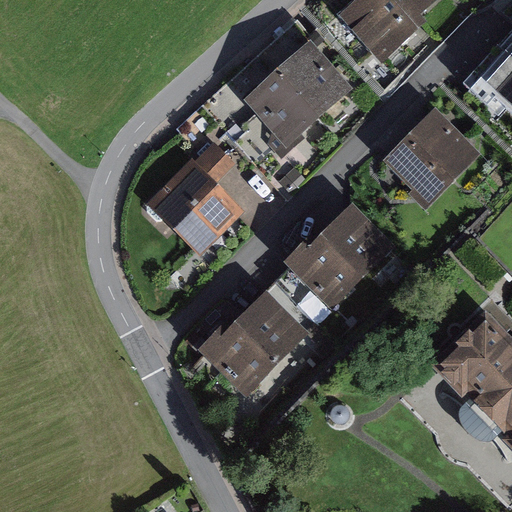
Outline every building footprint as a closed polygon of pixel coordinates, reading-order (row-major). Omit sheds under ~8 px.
[(439,0),(339,0),(382,49),(439,0)] [(355,86),(309,36),(249,92),(295,142),(355,86)] [(511,109),(511,41),(472,85),(502,112),(508,106),(511,109)] [(473,156),(435,117),(389,162),(428,201),(473,156)] [(235,162),(209,135),(147,192),(201,249),(245,208),(218,179),(235,162)] [(394,243),(352,200),(289,262),(332,305),(394,243)] [(246,396),(312,333),(268,288),(202,351),(246,396)] [(511,335),(487,311),(469,328),(462,321),(447,336),(453,342),(432,362),(457,387),(465,379),(471,386),(465,392),(497,425),(505,417),(511,424),(511,428),(509,432),(511,435),(511,335)]
